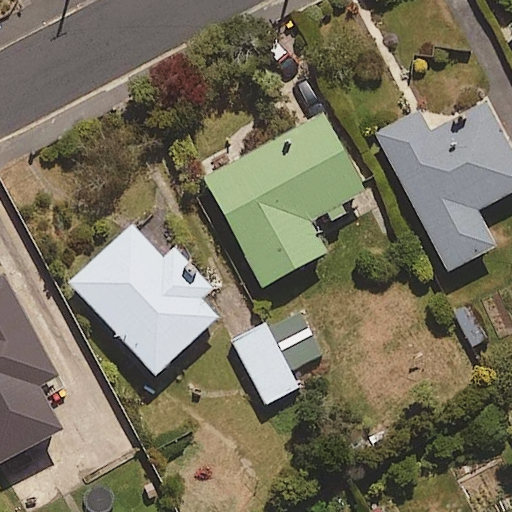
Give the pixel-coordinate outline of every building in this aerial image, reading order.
[(511,191),(511,147),(485,98),(426,129),(418,113),(377,135),(450,271),(497,246),(477,211),(511,191)] [(366,191),(324,115),(206,179),(264,286),(328,252),(311,221),(366,191)] [(203,300),(212,292),(174,250),(164,258),(134,225),(71,282),(156,375),(219,318),(203,300)] [(59,377),(5,269),(0,271),(0,463),(62,431),(40,387),(59,377)] [(477,300),(450,313),(471,354),(497,340),(477,300)] [(323,354),(298,308),(234,342),(268,405),(299,388),(290,372),(323,354)]
